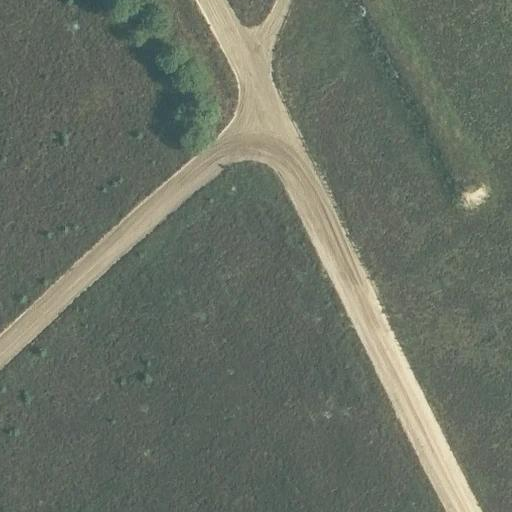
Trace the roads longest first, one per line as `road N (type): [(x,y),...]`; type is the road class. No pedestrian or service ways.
road 1 (track): [(205,0),(468,511)]
road 2 (track): [(0,355),(243,120),(267,69),(283,0)]
